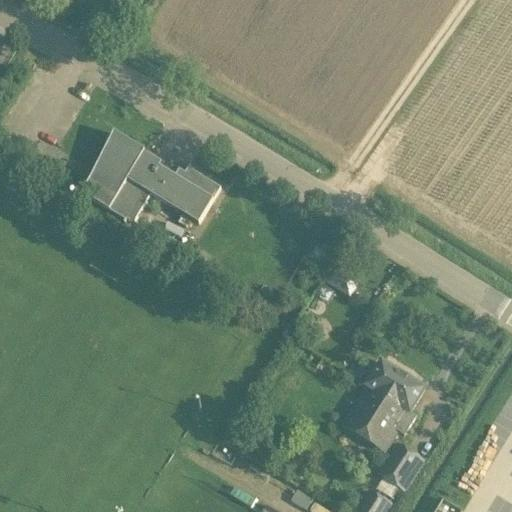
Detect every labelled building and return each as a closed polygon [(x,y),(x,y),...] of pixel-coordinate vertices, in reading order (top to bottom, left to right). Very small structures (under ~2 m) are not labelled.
[(152,198),(199,226),(220,190),(188,171),(181,182),(142,159),(145,154),(116,137),(80,196),(135,228),(152,198)] [(184,247),(162,234),(156,244),(178,258),(184,247)] [(316,250),(309,260),(319,266),(326,256),(316,250)] [(328,277),(317,294),(345,310),(355,294),(328,277)] [(367,388),(368,389),(342,428),(384,455),(401,429),(408,433),(417,419),(411,415),(426,391),(382,364),(367,388)] [(405,494),(425,464),(398,446),(377,476),(405,494)] [(292,503),(302,509),(308,499),(298,493),(292,503)] [(388,511),(392,507),(371,494),(359,511),(388,511)]
